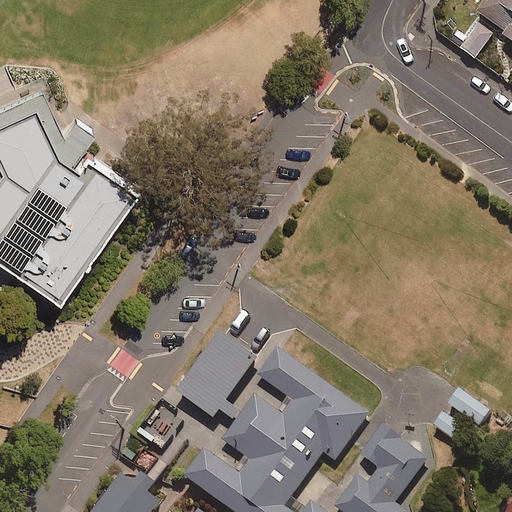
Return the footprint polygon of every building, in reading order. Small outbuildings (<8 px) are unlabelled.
[(511,0),(488,0),(475,20),(511,46),(511,0)] [(0,233),(62,279),(143,170),(87,129),(61,130),(41,81),(0,103),(0,233)] [(181,399),(217,425),(223,417),(237,426),(244,416),(230,406),(259,365),(223,339),(181,399)] [(237,426),(225,444),(248,461),(238,475),(208,454),(187,484),(226,511),(321,511),(313,506),(309,511),(289,511),(304,492),(315,500),(330,478),(318,470),(326,458),(338,466),(373,416),(279,351),(260,380),(289,401),(280,414),(257,398),(244,416),(237,426)] [(503,398),(478,380),(470,390),(495,408),(503,398)] [(493,414),(463,393),(452,409),(482,430),(493,414)] [(478,436),(446,415),(436,429),(469,450),(478,436)] [(428,461),(385,431),(364,460),(381,471),(369,487),(359,480),(338,510),(340,511),(403,511),(396,507),(428,461)] [(160,491),(147,482),(140,493),(125,482),(104,511),(164,511),(165,511),(153,503),(160,491)]
